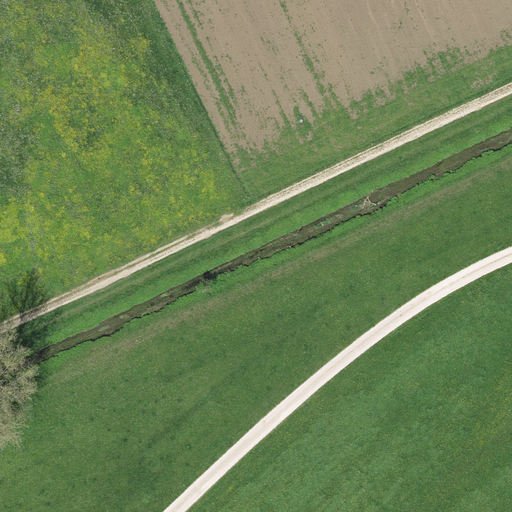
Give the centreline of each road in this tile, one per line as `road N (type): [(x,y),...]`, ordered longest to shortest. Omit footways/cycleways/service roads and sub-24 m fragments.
road 1 (track): [(0,331),(511,89)]
road 2 (track): [(511,255),(378,332),(306,387),(173,511)]
